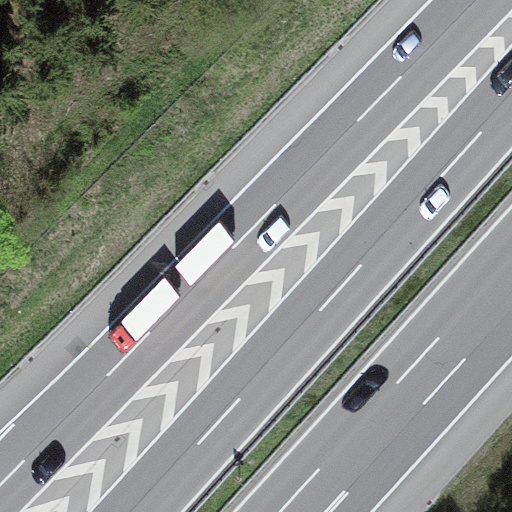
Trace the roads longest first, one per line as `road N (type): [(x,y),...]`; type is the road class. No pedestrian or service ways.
road 1 (motorway): [(486,0),(0,484)]
road 2 (motorway): [(511,79),(332,295),(134,511)]
road 3 (motorway): [(301,511),(511,280)]
